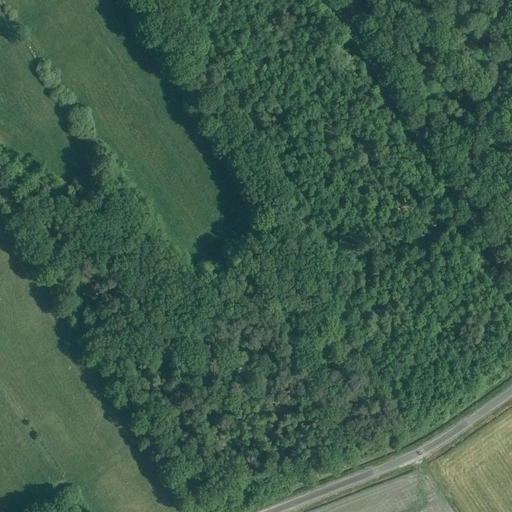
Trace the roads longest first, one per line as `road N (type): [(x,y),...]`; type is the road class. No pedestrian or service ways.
road 1 (track): [(511,282),(330,0)]
road 2 (unclassified): [(511,388),(424,448),(265,511)]
